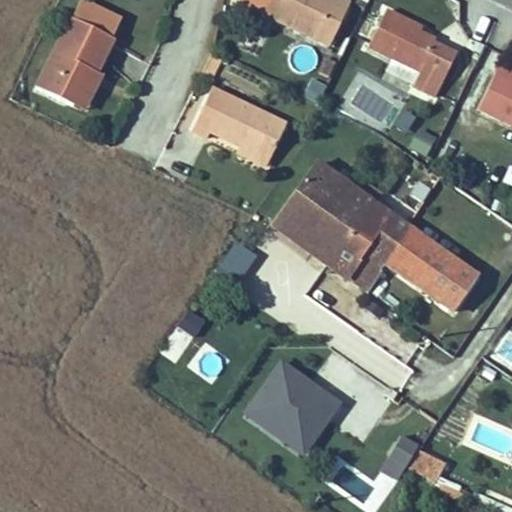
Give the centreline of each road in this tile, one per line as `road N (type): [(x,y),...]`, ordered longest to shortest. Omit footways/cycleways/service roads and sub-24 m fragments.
road 1 (residential): [(434,395),(511,278)]
road 2 (residential): [(139,111),(193,0)]
